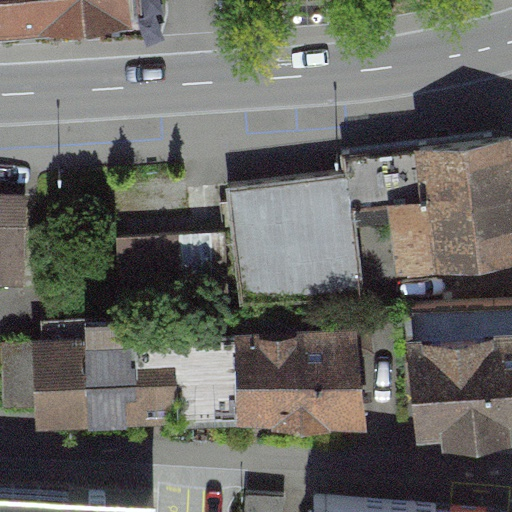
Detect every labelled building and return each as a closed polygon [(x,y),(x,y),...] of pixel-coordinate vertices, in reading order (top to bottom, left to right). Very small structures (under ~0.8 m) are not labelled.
[(0,0),(0,19),(128,9),(127,0),(0,0)] [(511,253),(511,125),(404,141),(422,267),(511,253)] [(353,175),(236,180),(240,276),(356,271),(353,175)] [(25,196),(0,195),(0,276),(25,277),(25,196)] [(235,231),(115,231),(115,291),(235,292),(235,231)] [(511,432),(511,299),(417,307),(428,439),(511,432)] [(87,338),(7,341),(9,401),(43,400),(45,416),(239,408),(281,411),(281,417),(325,420),(327,414),(365,416),(356,323),(131,335),(131,312),(87,315),(87,338)] [(153,511),(155,480),(0,471),(0,511),(153,511)] [(506,511),(490,507),(315,495),(313,511),(506,511)]
